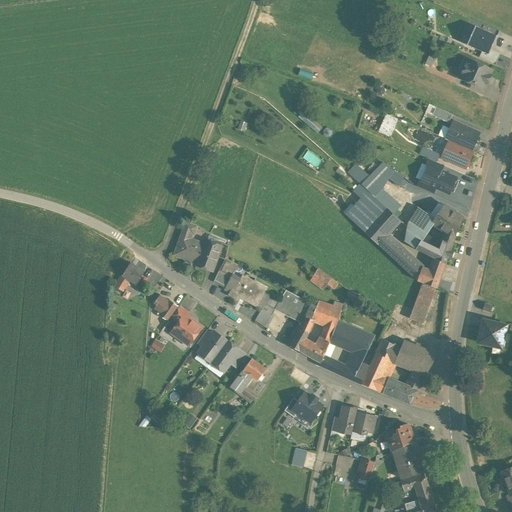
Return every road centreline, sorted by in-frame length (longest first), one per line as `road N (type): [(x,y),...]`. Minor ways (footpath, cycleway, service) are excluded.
road 1 (tertiary): [(0,193),(94,223),(338,382),(455,421)]
road 2 (tertiary): [(455,421),(458,321),(511,93)]
road 3 (track): [(258,0),(156,265)]
road 4 (track): [(240,48),(369,108)]
road 5 (track): [(338,382),(307,511)]
